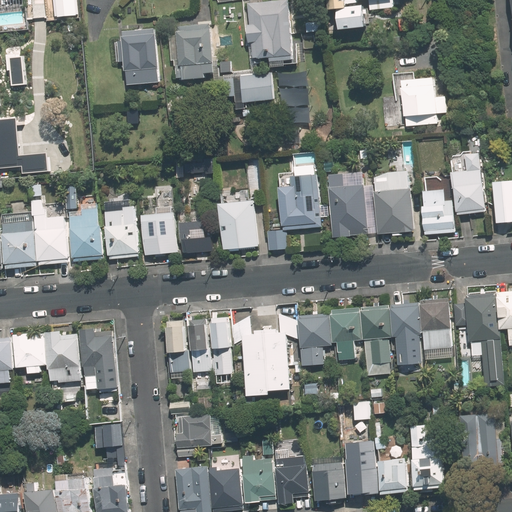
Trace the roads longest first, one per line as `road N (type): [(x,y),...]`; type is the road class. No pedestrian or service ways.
road 1 (residential): [(133,291),(511,257)]
road 2 (residential): [(153,511),(133,291)]
road 3 (residential): [(0,304),(133,291)]
